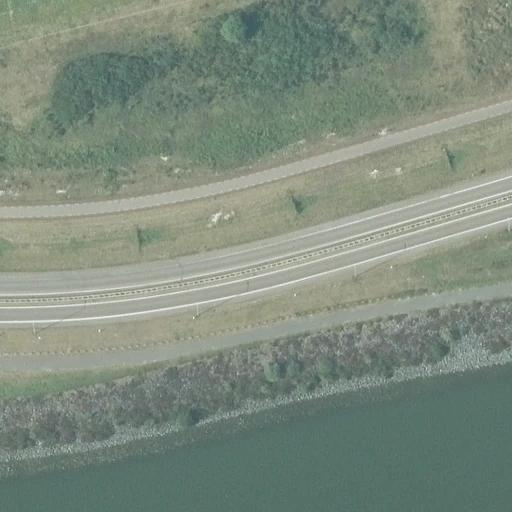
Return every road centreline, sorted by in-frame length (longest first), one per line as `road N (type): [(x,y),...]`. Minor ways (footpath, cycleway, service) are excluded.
road 1 (unclassified): [(0,212),(170,199),(511,105)]
road 2 (trunk): [(0,315),(215,293),(511,211)]
road 3 (trunk): [(511,185),(204,268),(0,288)]
